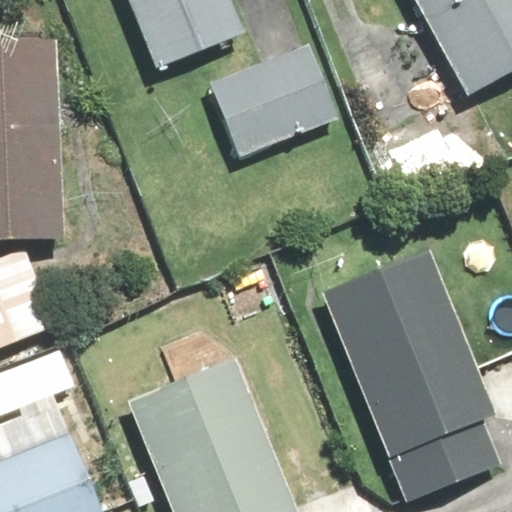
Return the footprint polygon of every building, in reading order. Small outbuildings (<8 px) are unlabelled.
[(125,0),(154,70),(242,35),(227,0),(125,0)] [(511,69),(511,0),(410,0),(464,96),(511,69)] [(0,243),(62,241),(53,42),(0,44),(0,243)] [(303,47),(203,85),(232,158),(331,120),(303,47)] [(426,249),(319,293),(404,500),(511,457),(426,249)] [(23,252),(0,260),(0,352),(51,335),(23,252)] [(255,261),(213,279),(236,334),(278,317),(255,261)] [(292,511),(236,365),(127,407),(167,511),(292,511)] [(0,511),(97,511),(67,436),(0,462),(0,511)]
